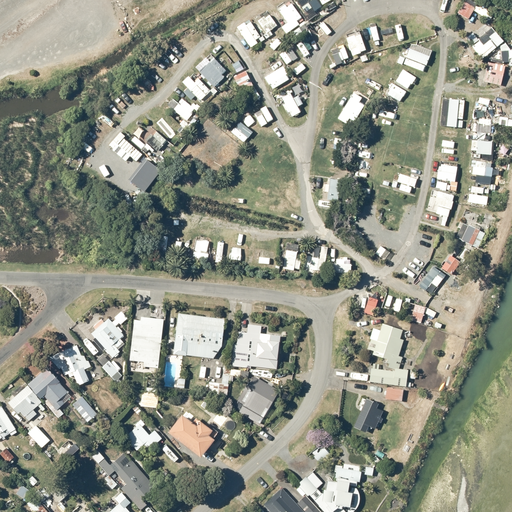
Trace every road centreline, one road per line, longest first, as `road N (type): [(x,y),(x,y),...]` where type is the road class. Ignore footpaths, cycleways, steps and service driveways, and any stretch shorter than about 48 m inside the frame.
road 1 (residential): [(200,511),(312,400),(323,362),(320,321),(306,303),(289,299)]
road 2 (residential): [(83,282),(289,299)]
